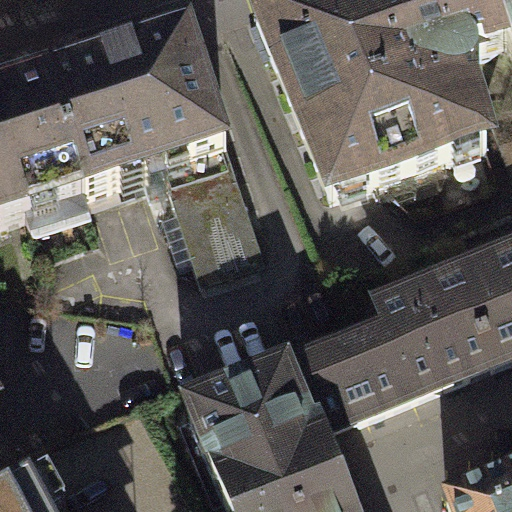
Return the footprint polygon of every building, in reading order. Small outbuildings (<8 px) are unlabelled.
[(485,0),(317,0),(254,21),(328,207),(484,155),(464,92),(470,86),(474,80),(476,70),(475,62),(505,50),(485,0)] [(511,0),(485,0),(505,50),(511,66),(511,0)] [(81,78),(45,90),(84,205),(161,180),(226,159),(188,43),(145,57),(142,48),(115,57),(118,66),(108,69),(105,59),(78,68),(81,78)] [(0,232),(23,225),(27,236),(87,216),(84,205),(45,90),(0,105),(0,103),(0,232)] [(161,180),(198,290),(262,269),(226,159),(161,180)] [(381,337),(286,376),(314,445),(322,442),(511,364),(511,253),(370,311),(381,337)] [(286,376),(185,416),(224,511),(351,511),(322,442),(314,445),(286,376)] [(511,511),(511,478),(445,505),(447,511),(511,511)] [(34,511),(27,497),(0,511),(34,511)]
